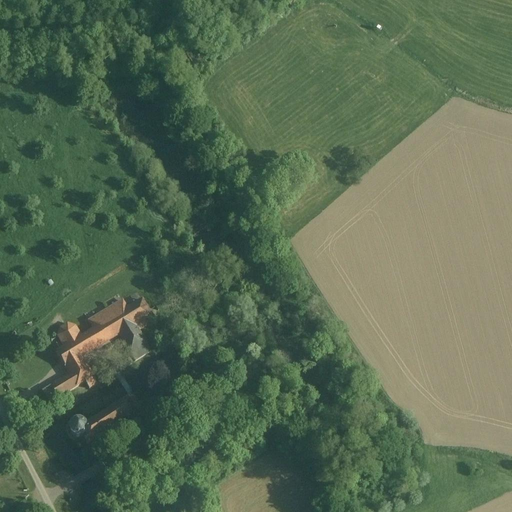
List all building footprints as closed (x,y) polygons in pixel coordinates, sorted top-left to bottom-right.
[(89,323),(94,331),(103,345),(120,335),(135,361),(150,352),(138,332),(154,322),(142,301),(128,310),(123,302),(89,323)] [(55,355),(66,369),(81,359),(98,349),(89,335),(82,339),(75,327),(67,326),(60,330),(58,337),(65,348),(55,355)] [(98,349),(103,345),(94,331),(89,335),(98,349)] [(267,342),(230,367),(231,370),(226,373),(228,376),(233,374),(235,379),(255,367),(262,379),(259,381),(263,388),(266,386),(273,398),(252,409),(254,414),(247,416),(249,420),(255,417),(257,422),(258,421),(273,413),(275,416),(276,416),(278,419),(286,414),(283,407),(293,402),(294,404),(294,406),(294,407),(295,408),(296,409),(298,411),(299,412),(302,413),(306,413),(310,411),(313,409),(314,405),(315,403),(315,401),(314,398),(312,396),(311,394),(308,392),(305,391),(302,391),(299,392),(298,393),(297,394),(295,396),(295,397),(267,342)] [(129,358),(117,366),(119,371),(132,363),(129,358)] [(81,359),(66,369),(70,376),(85,366),(81,359)] [(70,376),(43,393),(50,404),(57,400),(63,396),(70,392),(85,382),(89,389),(97,385),(85,366),(70,376)] [(70,392),(63,396),(67,402),(73,398),(70,392)] [(128,397),(85,425),(85,424),(83,422),(79,421),(76,421),(73,422),(71,425),(70,428),(70,432),(71,435),(74,437),(77,438),(81,438),(84,436),(89,445),(138,413),(128,397)] [(211,450),(182,471),(187,478),(216,457),(215,455),(211,450)] [(161,455),(146,465),(150,471),(165,461),(161,455)] [(132,479),(133,481),(130,483),(126,486),(120,489),(117,491),(125,503),(124,503),(122,504),(120,505),(119,506),(118,507),(117,509),(117,511),(131,511),(132,511),(132,509),(132,508),(132,506),(132,505),(131,504),(130,503),(140,497),(142,501),(146,498),(144,495),(177,475),(167,461),(140,477),(139,476),(138,476),(137,476),(135,477),(134,478),(133,476),(132,477),(132,479)]
